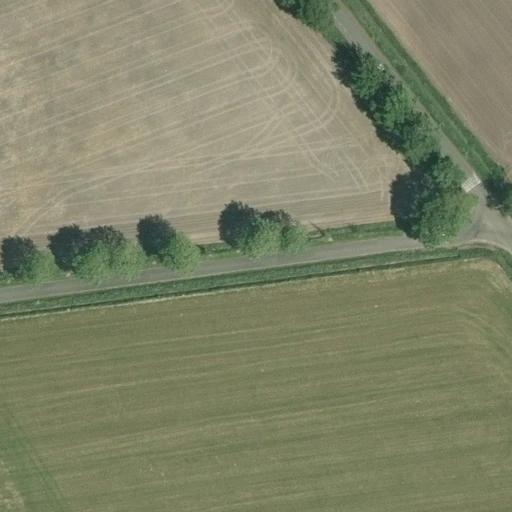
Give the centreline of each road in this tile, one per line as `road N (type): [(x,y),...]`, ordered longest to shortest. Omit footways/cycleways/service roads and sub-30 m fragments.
road 1 (unclassified): [(501,229),(0,294)]
road 2 (tertiary): [(501,229),(322,0)]
